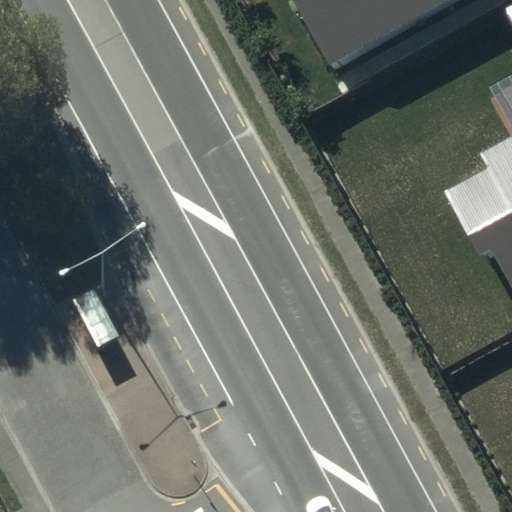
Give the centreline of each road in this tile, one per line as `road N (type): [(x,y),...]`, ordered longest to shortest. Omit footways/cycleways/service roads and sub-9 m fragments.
road 1 (trunk): [(92,0),(331,456)]
road 2 (residential): [(110,511),(0,311)]
